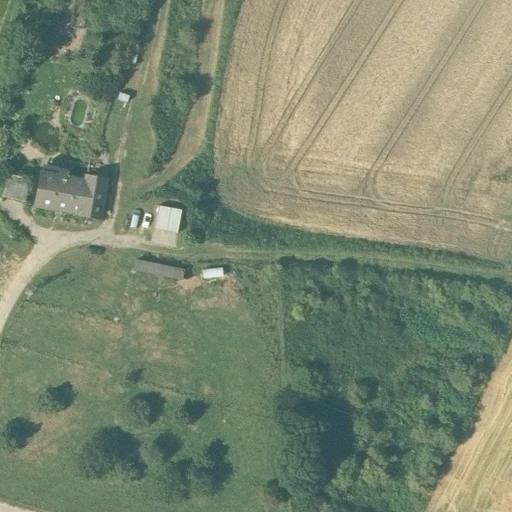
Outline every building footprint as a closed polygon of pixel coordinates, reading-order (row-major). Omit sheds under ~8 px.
[(65,179),(86,183),(87,177),(88,166),(67,163),(65,173),(66,173),(65,179)] [(81,213),(86,183),(65,179),(66,173),(65,173),(59,172),(58,178),(41,175),(35,205),(81,213)] [(104,180),(97,179),(87,177),(86,183),(81,213),(81,215),(98,218),(104,180)] [(28,185),(7,179),(3,197),(25,203),(28,185)] [(172,231),(177,208),(155,204),(151,227),(172,231)]
